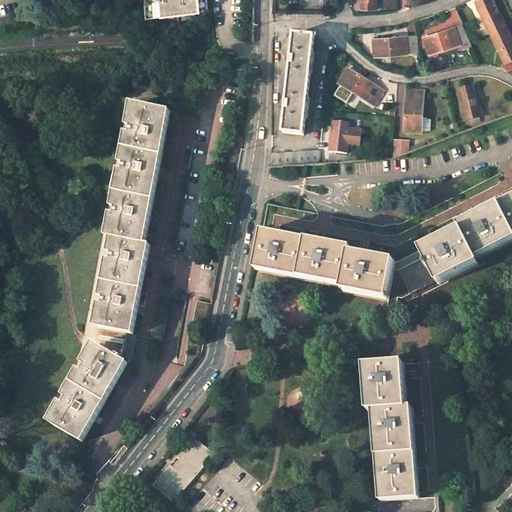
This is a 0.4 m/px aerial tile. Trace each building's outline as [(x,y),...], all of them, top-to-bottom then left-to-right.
[(147,0),(149,15),(162,14),(162,19),(163,22),(166,24),(168,25),(172,26),(193,24),(192,11),(207,9),(206,0),(147,0)] [(376,1),(361,1),(361,10),(376,10),(376,1)] [(492,1),(478,8),(491,36),(507,28),(503,18),(500,20),(492,1)] [(462,24),(455,27),(461,44),(462,49),(472,45),(470,41),(462,24)] [(455,27),(423,38),(428,54),(461,44),(455,27)] [(507,28),(491,36),(503,64),(511,59),(511,45),(509,40),(511,38),(507,28)] [(315,36),(294,34),(291,58),(285,108),(283,133),(304,136),(306,119),(308,119),(310,98),(308,98),(311,74),(313,74),(315,53),(313,53),(315,36)] [(416,35),(407,36),(409,53),(418,52),(416,35)] [(407,36),(373,39),(374,56),(409,53),(407,36)] [(511,59),(503,64),(502,64),(506,71),(511,68),(511,59)] [(347,68),(338,83),(375,106),(384,91),(347,68)] [(472,86),(457,90),(465,121),(482,116),(479,105),(477,106),(472,86)] [(424,91),(407,90),(404,133),(421,134),(422,133),(430,131),(430,120),(422,117),(424,91)] [(117,239),(100,328),(161,340),(178,251),(173,250),(198,117),(137,105),(112,238),(117,239)] [(330,152),(347,153),(348,143),(359,145),(361,130),(348,129),(348,122),(333,120),(330,152)] [(409,141),(395,140),(394,158),(408,153),(409,141)] [(320,150),(271,154),(271,168),(318,164),(320,150)] [(347,156),(330,154),(329,163),(346,162),(347,156)] [(511,198),(500,205),(511,229),(511,198)] [(511,229),(500,205),(459,226),(461,230),(475,256),(511,237),(511,229)] [(461,230),(421,251),(437,281),(477,260),(475,256),(461,230)] [(308,240),(263,232),(257,266),(301,274),(308,240)] [(352,249),(308,240),(301,274),(345,282),(351,254),(352,249)] [(397,263),(396,262),(394,271),(399,271),(410,294),(437,281),(421,251),(397,263)] [(396,262),(351,254),(345,282),(345,287),(389,296),(394,271),(396,262)] [(99,345),(54,423),(83,440),(129,361),(99,345)] [(404,363),(370,366),(373,412),(378,411),(407,409),(404,363)] [(407,409),(378,411),(382,456),(416,453),(413,408),(407,409)] [(182,459),(174,468),(170,466),(154,485),(173,501),(183,489),(184,490),(204,467),(203,465),(213,453),(195,437),(178,456),(182,459)] [(416,453),(382,456),(385,501),(419,499),(416,453)]
